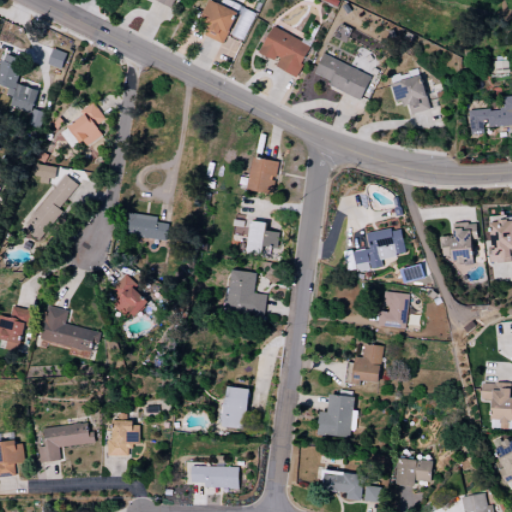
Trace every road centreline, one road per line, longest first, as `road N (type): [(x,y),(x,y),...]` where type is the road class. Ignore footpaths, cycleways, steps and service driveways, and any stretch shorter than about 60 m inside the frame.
road 1 (residential): [(511,178),(465,184),(371,166),(30,0)]
road 2 (residential): [(325,142),(269,511)]
road 3 (residential): [(135,47),(114,184),(85,254)]
